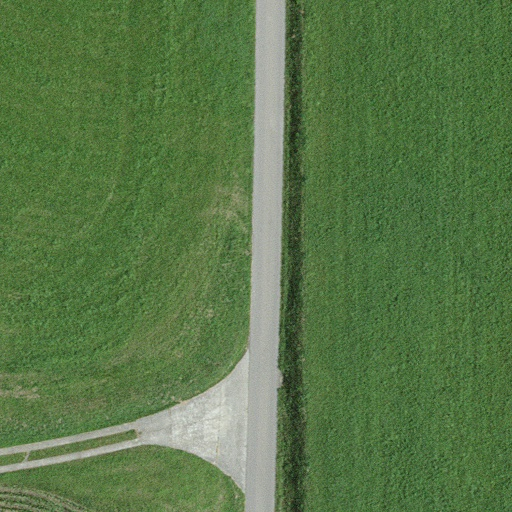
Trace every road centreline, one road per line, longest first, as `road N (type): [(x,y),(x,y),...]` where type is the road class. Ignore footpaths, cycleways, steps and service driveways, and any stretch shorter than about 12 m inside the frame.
road 1 (residential): [(274,0),(262,511)]
road 2 (track): [(0,474),(267,431)]
